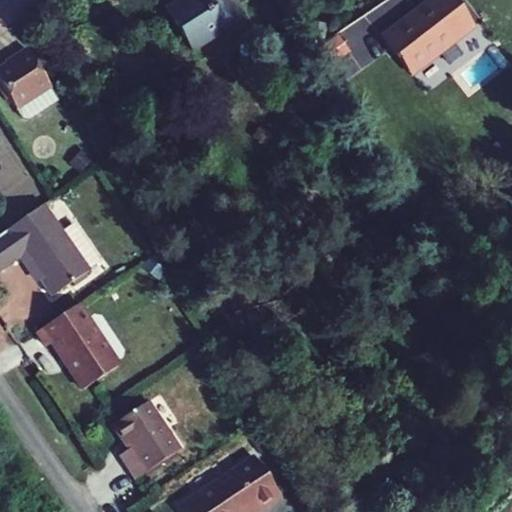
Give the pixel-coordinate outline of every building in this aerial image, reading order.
[(188,0),(168,14),(191,50),(239,19),(227,1),(228,0),(188,0)] [(450,0),(430,0),(382,37),(411,76),(472,29),(450,0)] [(59,101),(27,49),(12,59),(14,61),(0,69),(0,84),(22,119),(28,120),(59,101)] [(0,271),(18,259),(23,256),(40,281),(52,298),(89,272),(84,265),(95,257),(78,232),(66,240),(61,233),(42,207),(0,236),(0,271)] [(73,224),(61,233),(66,240),(78,232),(73,224)] [(18,259),(36,284),(40,281),(23,256),(18,259)] [(95,257),(84,265),(89,272),(100,264),(95,257)] [(78,306),(36,333),(45,348),(52,344),(83,391),(118,367),(78,306)] [(148,403),(112,426),(128,451),(119,456),(135,480),(180,451),(148,403)] [(253,457),(178,507),(181,511),(252,511),(253,511),(261,511),(281,499),(253,457)]
